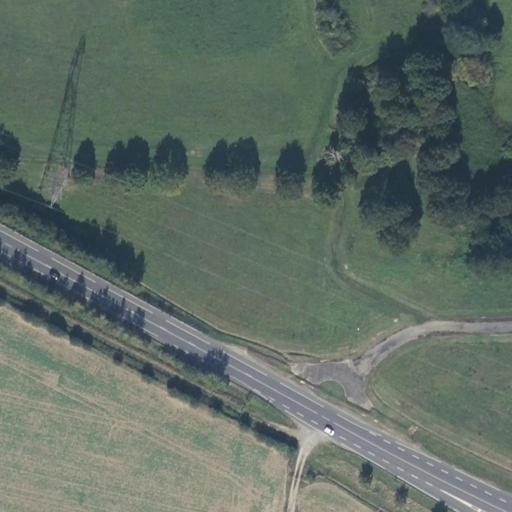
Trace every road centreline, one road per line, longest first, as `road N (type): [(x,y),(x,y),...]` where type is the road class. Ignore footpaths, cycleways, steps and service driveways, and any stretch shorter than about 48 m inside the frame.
road 1 (track): [(441,325),(334,268),(330,238),(343,197),(328,176),(0,156)]
road 2 (primary): [(0,241),(402,458)]
road 3 (track): [(345,378),(419,331),(511,326)]
